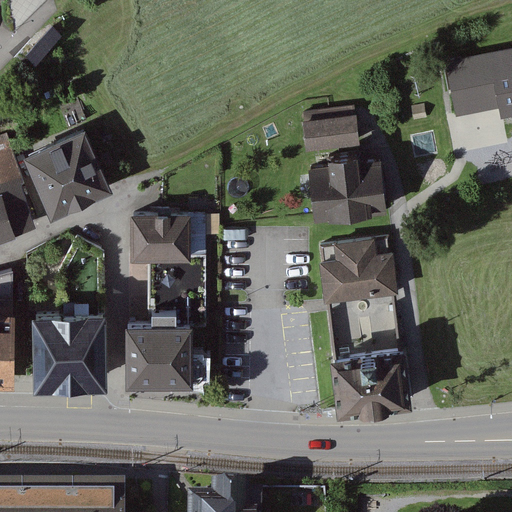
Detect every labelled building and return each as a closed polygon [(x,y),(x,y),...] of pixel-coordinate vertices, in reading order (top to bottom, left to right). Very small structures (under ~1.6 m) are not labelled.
[(511,50),(442,64),(453,119),(492,111),(494,121),(511,117),(511,50)] [(349,113),(295,119),(299,150),(353,144),(349,113)] [(88,133),(28,162),(57,222),(117,193),(88,133)] [(0,188),(4,197),(0,198),(0,246),(42,229),(24,187),(28,185),(6,135),(0,137),(0,188)] [(344,163),(343,155),(309,157),(311,180),(292,182),(295,217),(376,210),(372,161),(344,163)] [(195,204),(135,207),(138,255),(197,253),(195,204)] [(330,260),(313,261),(315,302),(391,297),(388,254),(372,255),(371,239),(329,242),(330,260)] [(0,378),(18,378),(18,305),(2,305),(2,295),(0,294),(0,378)] [(105,308),(32,311),(35,385),(108,381),(105,308)] [(196,322),(130,324),(132,385),(197,383),(196,322)] [(402,351),(337,358),(342,412),(407,405),(402,351)] [(140,511),(141,483),(0,481),(0,511),(140,511)] [(169,497),(169,511),(230,511),(230,484),(195,485),(196,496),(169,497)]
